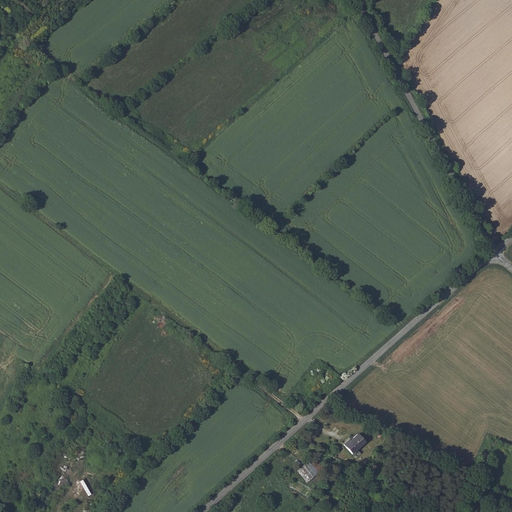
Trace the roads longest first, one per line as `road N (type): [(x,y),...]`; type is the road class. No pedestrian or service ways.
road 1 (tertiary): [(202,511),(493,253)]
road 2 (unclassified): [(356,0),(493,253)]
road 3 (track): [(302,422),(106,267)]
